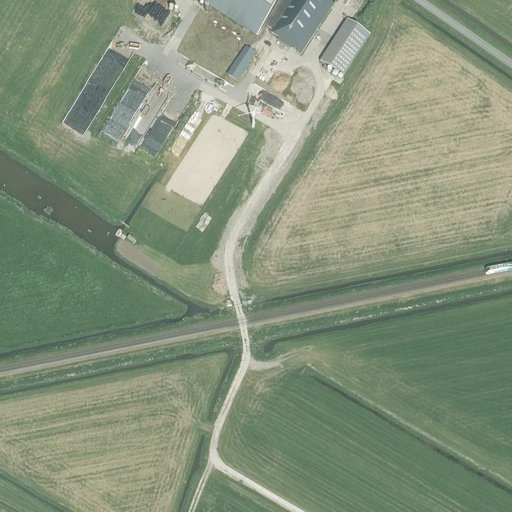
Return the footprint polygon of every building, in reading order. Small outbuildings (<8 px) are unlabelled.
[(133,1),(133,0),(89,0),(90,1),(91,3),(92,5),(93,7),(94,8),(96,9),(97,11),(99,12),(100,13),(102,14),(104,14),(106,15),(108,15),(109,16),(111,16),(113,16),(115,15),(117,15),(119,14),(121,14),(122,13),(124,12),(126,11),(127,9),(128,8),(130,7),(131,5),(132,3),(133,1)] [(271,31),(270,34),(278,39),(277,41),(300,56),(336,0),(197,0),(257,37),(264,26),(271,31)] [(370,36),(347,21),(320,63),(343,78),(370,36)] [(236,81),(254,54),(245,48),(227,75),(236,81)] [(129,60),(135,62),(133,66),(135,67),(134,70),(140,73),(146,58),(133,52),(129,60)]
